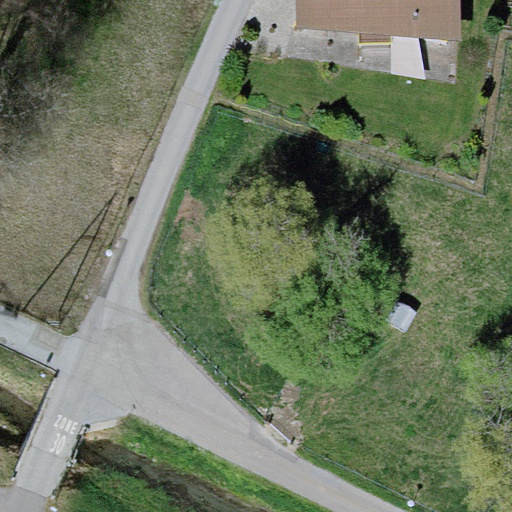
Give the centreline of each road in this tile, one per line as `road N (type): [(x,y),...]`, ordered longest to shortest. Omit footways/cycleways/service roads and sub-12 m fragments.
road 1 (residential): [(234,0),(120,288),(99,367)]
road 2 (residential): [(99,367),(370,511)]
road 3 (residential): [(25,511),(57,427),(99,367)]
